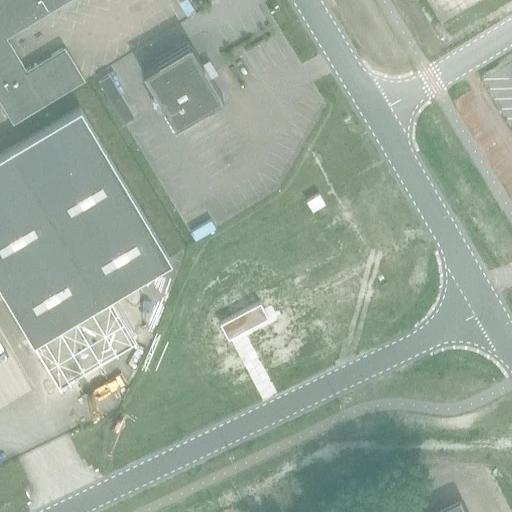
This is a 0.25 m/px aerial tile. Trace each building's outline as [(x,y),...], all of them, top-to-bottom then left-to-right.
[(25,67),(6,35),(63,0),(0,0),(0,102),(12,122),(84,78),(63,44),(25,67)] [(173,123),(221,94),(188,40),(140,68),(173,123)] [(0,286),(44,360),(54,354),(67,376),(117,346),(121,343),(124,339),(125,334),(125,329),(123,324),(114,310),(117,308),(108,293),(169,257),(79,105),(0,152),(0,286)] [(317,191),(304,198),(310,208),(323,202),(317,191)] [(259,301),(219,322),(227,337),(228,337),(242,329),(267,316),(259,301)] [(466,511),(460,498),(429,511),(466,511)]
